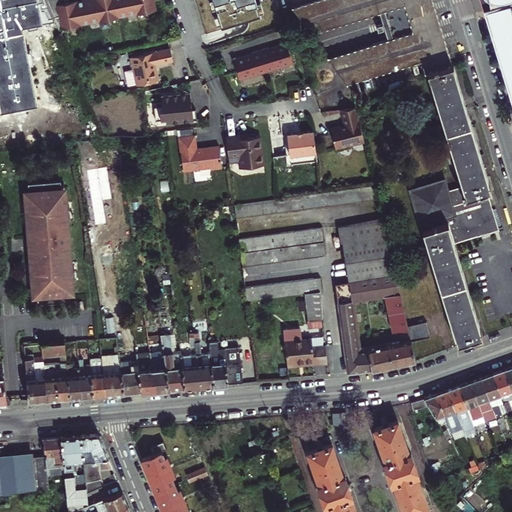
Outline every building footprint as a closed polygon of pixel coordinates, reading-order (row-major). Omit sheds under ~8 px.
[(47,0),(0,0),(0,101),(1,108),(38,101),(23,24),(55,18),(53,15),(47,0)] [(64,0),(47,0),(53,15),(55,18),(58,26),(59,29),(156,8),(154,0),(85,0),(84,1),(82,0),(81,0),(77,1),(76,0),(75,0),(76,1),(70,2),(69,4),(68,4),(65,4),(65,2),(64,0)] [(255,0),(212,0),(222,30),(261,18),(255,0)] [(453,64),(434,0),(312,0),(291,6),(292,7),(310,33),(404,4),(413,31),(327,57),(345,83),(421,60),(425,73),(426,72),(446,66),(453,64)] [(483,0),(488,17),(496,15),(494,8),(496,7),(495,0),(483,0)] [(511,0),(495,0),(496,7),(494,8),(496,15),(507,54),(503,56),(511,86),(511,0)] [(233,58),(238,77),(246,74),(276,65),(292,61),(286,43),(268,48),(268,46),(250,51),(251,53),(233,58)] [(136,82),(136,84),(158,79),(155,63),(172,59),(170,52),(169,47),(130,56),(133,68),(124,70),(127,85),(136,82)] [(489,232),(499,229),(487,191),(492,190),(489,183),(453,64),(446,66),(426,72),(425,73),(425,74),(427,73),(429,79),(430,78),(462,185),(446,190),(443,181),(411,190),(421,222),(430,219),(432,227),(422,230),(423,230),(455,337),(457,344),(481,336),(482,337),(483,337),(483,336),(481,329),(480,329),(478,323),(454,242),(481,234),(480,230),(488,227),(489,232)] [(197,118),(196,108),(192,108),(191,100),(190,91),(161,94),(162,104),(154,105),(156,119),(166,118),(166,121),(197,118)] [(364,145),(356,111),(341,113),(344,128),(330,132),(335,152),(364,145)] [(227,160),(240,158),(241,169),(264,166),(261,139),(238,142),(237,137),(224,139),(227,160)] [(311,137),(288,140),(292,166),(315,162),(311,137)] [(193,140),(176,142),(181,176),(220,170),(216,147),(194,151),(193,140)] [(375,197),(373,184),(325,191),(327,203),(375,197)] [(33,293),(73,290),(65,188),(25,192),(33,293)] [(233,203),(234,211),(235,216),(317,205),(316,192),(275,198),(233,203)] [(339,237),(340,237),(350,235),(349,234),(374,229),(375,230),(384,229),(381,214),(336,223),(339,237)] [(239,249),(322,238),(321,225),(237,236),(239,249)] [(375,230),(350,235),(340,237),(346,271),(347,278),(394,270),(385,232),(375,233),(375,230)] [(325,255),(323,240),(315,241),(318,256),(325,255)] [(308,242),(310,257),(318,256),(315,241),(308,242)] [(310,257),(308,242),(301,243),(303,258),(310,257)] [(296,259),(303,258),(301,243),(294,244),(296,259)] [(290,260),(296,259),(294,244),(288,245),(290,260)] [(290,260),(288,245),(282,246),(283,261),(290,260)] [(276,261),(283,261),(282,246),(274,247),(276,261)] [(269,262),(276,261),(274,247),(268,248),(269,262)] [(269,262),(268,248),(261,249),(262,263),(269,262)] [(255,264),(254,249),(247,250),(249,265),(255,264)] [(255,264),(262,263),(261,249),(254,249),(255,264)] [(249,265),(247,250),(239,251),(241,266),(249,265)] [(345,370),(372,367),(384,364),(397,361),(394,349),(391,350),(389,340),(356,347),(350,297),(389,291),(396,325),(399,325),(400,328),(407,326),(394,270),(347,278),(333,280),(334,287),(337,309),(338,320),(345,370)] [(346,271),(332,273),(333,280),(347,278),(346,271)] [(309,290),(315,289),(314,275),(307,276),(308,290),(309,290)] [(321,288),(322,288),(320,275),(314,275),(315,289),(321,288)] [(301,291),(308,290),(307,276),(299,277),(301,291)] [(295,292),(301,291),(299,277),(293,278),(295,292)] [(295,292),(293,278),(286,279),(287,293),(295,292)] [(287,293),(286,279),(279,280),(280,294),(287,293)] [(280,294),(279,280),(271,281),(273,294),(280,294)] [(266,295),(273,294),(271,281),(265,282),(266,295)] [(253,297),(260,296),(258,282),(251,283),(253,297)] [(260,296),(266,295),(265,282),(258,282),(260,296)] [(253,297),(251,283),(244,284),(245,298),(253,297)] [(321,288),(315,289),(309,290),(313,318),(325,316),(321,288)] [(143,337),(148,336),(144,310),(139,310),(143,337)] [(411,332),(430,328),(426,312),(407,317),(411,332)] [(311,343),(311,337),(301,337),(300,325),(282,327),(284,362),(298,361),(325,359),(324,342),(311,343)] [(387,333),(398,331),(396,325),(386,328),(387,333)] [(406,359),(414,357),(412,351),(407,326),(400,328),(399,325),(396,325),(398,331),(399,337),(389,340),(391,350),(394,349),(397,361),(406,359)] [(173,348),(175,364),(183,363),(182,360),(177,361),(174,330),(170,331),(171,348),(173,348)] [(178,386),(185,385),(183,363),(175,364),(173,348),(171,348),(170,331),(161,332),(164,353),(170,387),(178,386)] [(202,350),(200,332),(194,333),(196,350),(202,350)] [(181,348),(182,360),(183,363),(185,385),(193,384),(200,384),(196,350),(194,333),(189,333),(190,347),(181,348)] [(217,340),(210,340),(211,348),(214,382),(222,382),(228,381),(225,360),(223,345),(218,346),(217,340)] [(67,355),(67,341),(43,341),(43,355),(67,355)] [(240,358),(239,344),(223,345),(225,360),(240,358)] [(135,347),(117,348),(118,351),(124,391),(133,390),(142,389),(136,356),(135,347)] [(211,348),(202,350),(196,350),(200,384),(208,383),(214,382),(211,348)] [(124,391),(118,351),(115,352),(100,354),(102,370),(101,370),(102,382),(105,381),(106,393),(116,392),(124,391)] [(156,377),(157,388),(163,387),(170,387),(164,353),(157,354),(159,366),(152,367),(151,367),(153,377),(156,377)] [(101,370),(102,370),(100,354),(89,355),(89,357),(89,360),(91,371),(94,394),(101,393),(106,393),(105,381),(102,382),(101,370)] [(152,367),(151,354),(136,356),(142,389),(151,388),(157,388),(156,377),(153,377),(151,367),(152,367)] [(159,366),(157,354),(151,354),(152,367),(159,366)] [(33,359),(32,356),(24,357),(29,400),(37,399),(47,398),(43,366),(42,358),(33,359)] [(225,360),(228,381),(237,380),(243,380),(240,358),(225,360)] [(511,362),(508,364),(503,366),(510,386),(511,385),(511,362)] [(89,394),(94,394),(91,371),(85,372),(84,363),(78,364),(79,372),(76,373),(78,384),(80,384),(82,395),(89,394)] [(60,372),(55,373),(57,397),(64,397),(69,396),(66,373),(65,366),(65,364),(59,365),(60,372)] [(76,373),(79,372),(78,364),(71,365),(72,373),(66,373),(69,396),(76,395),(82,395),(80,384),(78,384),(76,373)] [(43,366),(47,398),(54,398),(57,397),(55,373),(54,365),(43,366)] [(510,386),(503,366),(497,368),(493,370),(505,405),(506,407),(511,405),(510,403),(508,397),(511,395),(511,391),(511,390),(510,386)] [(505,405),(493,370),(487,372),(481,374),(493,409),(505,405)] [(482,413),(493,409),(481,374),(475,376),(470,378),(482,413)] [(483,416),(482,413),(470,378),(464,380),(458,382),(472,420),(483,416)] [(472,420),(458,382),(453,384),(447,386),(463,428),(466,436),(476,432),(472,420)] [(463,428),(447,386),(442,388),(435,390),(445,417),(451,432),(463,428)] [(445,417),(435,390),(429,392),(423,395),(427,402),(438,420),(445,417)] [(412,407),(427,402),(423,395),(409,398),(412,407)] [(506,428),(501,414),(496,416),(501,430),(506,428)] [(408,450),(397,417),(373,426),(385,459),(383,459),(387,472),(391,481),(393,481),(403,511),(409,511),(428,505),(416,472),(418,472),(410,450),(408,450)] [(101,437),(96,433),(90,433),(81,434),(84,459),(92,458),(95,489),(119,480),(101,437)] [(84,459),(81,434),(74,435),(62,436),(66,473),(66,474),(70,474),(70,470),(75,470),(74,459),(84,459)] [(57,436),(45,437),(45,443),(47,455),(48,475),(66,473),(62,436),(57,436)] [(166,457),(163,449),(167,448),(164,440),(152,445),(155,453),(142,458),(151,479),(156,491),(176,483),(173,475),(176,474),(168,456),(166,457)] [(343,474),(331,441),(307,450),(312,463),(319,483),(318,484),(323,498),(325,505),(328,504),(330,511),(355,511),(350,496),(353,495),(349,484),(345,473),(343,474)] [(18,476),(35,475),(33,457),(33,449),(16,451),(0,451),(0,493),(4,493),(4,492),(7,492),(19,491),(18,476)] [(18,476),(19,491),(50,488),(48,475),(47,455),(33,457),(35,475),(18,476)] [(87,492),(95,489),(92,458),(84,459),(87,487),(87,492)] [(476,464),(477,469),(484,466),(482,460),(475,463),(476,464)] [(207,470),(205,466),(188,473),(190,477),(207,470)] [(191,480),(208,473),(207,470),(190,477),(191,480)] [(182,481),(179,473),(176,474),(173,475),(176,483),(182,481)] [(74,474),(70,474),(66,474),(69,511),(70,511),(85,507),(88,505),(87,492),(87,487),(76,488),(74,474)] [(182,488),(179,489),(176,483),(156,491),(164,511),(188,511),(187,507),(189,506),(182,488)] [(88,505),(85,507),(87,511),(88,511),(99,508),(98,505),(99,504),(102,511),(114,511),(129,505),(126,498),(123,491),(88,505)] [(500,511),(491,503),(482,511),(500,511)]
